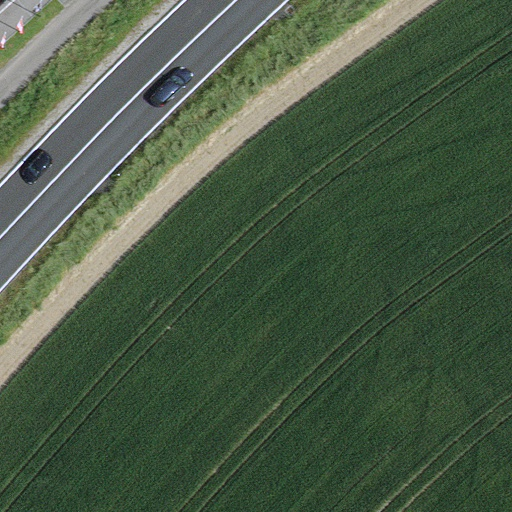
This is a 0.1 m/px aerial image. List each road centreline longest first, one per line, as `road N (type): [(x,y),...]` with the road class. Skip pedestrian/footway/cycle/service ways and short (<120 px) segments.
road 1 (primary): [(235,0),(0,238)]
road 2 (track): [(98,0),(0,96)]
